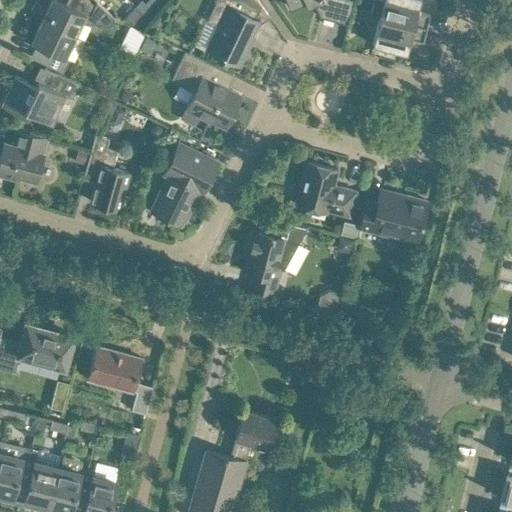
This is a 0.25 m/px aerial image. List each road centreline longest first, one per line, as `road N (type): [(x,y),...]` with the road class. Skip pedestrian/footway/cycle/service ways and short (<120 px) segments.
road 1 (residential): [(440,387),(0,262)]
road 2 (residential): [(0,205),(186,256),(211,245),(261,122)]
road 3 (residential): [(440,387),(511,100)]
road 4 (residential): [(435,90),(411,167),(261,122)]
road 5 (residential): [(261,122),(289,55),(314,52),(435,90)]
road 6 (residential): [(409,511),(440,387)]
